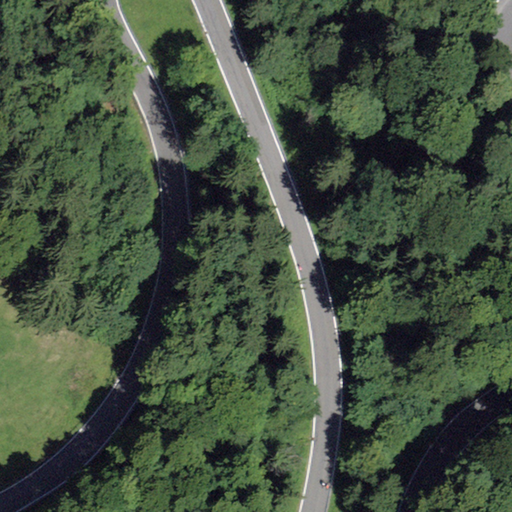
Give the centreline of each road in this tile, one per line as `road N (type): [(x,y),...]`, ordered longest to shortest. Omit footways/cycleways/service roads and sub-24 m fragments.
road 1 (tertiary): [(0,506),(72,458),(115,407),(171,285),(176,230),(166,135),(103,0)]
road 2 (tertiary): [(206,0),(315,290),(328,395),(313,511)]
road 3 (tertiary): [(410,511),(443,444),(511,385)]
